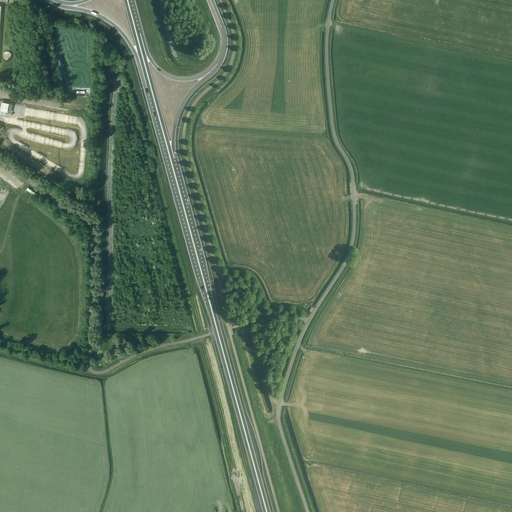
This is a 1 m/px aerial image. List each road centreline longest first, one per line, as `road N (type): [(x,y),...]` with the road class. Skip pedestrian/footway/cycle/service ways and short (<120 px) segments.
road 1 (unclassified): [(309,511),(279,416),(295,351),(353,234),(352,173),(334,134),(327,81),(333,0)]
road 2 (trunk): [(266,511),(170,159)]
